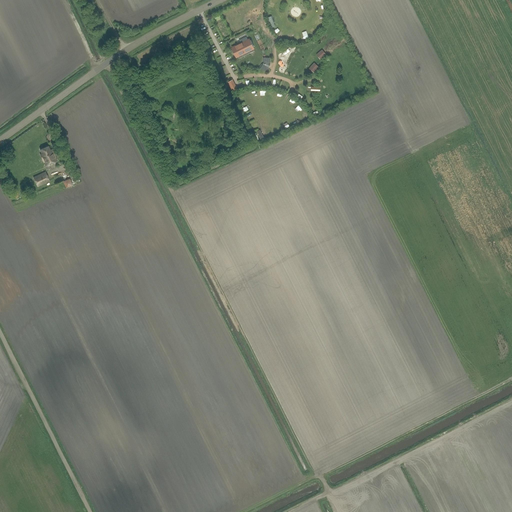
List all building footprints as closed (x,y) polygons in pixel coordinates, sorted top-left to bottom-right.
[(69,39),(75,37),(69,26),(64,29),(69,39)] [(249,40),(233,47),(238,56),(253,49),(249,40)] [(271,58),(264,58),(263,63),(263,64),(260,68),(266,72),(269,67),(270,63),(271,58)] [(40,155),(46,166),(57,161),(52,149),(50,150),(48,146),(40,150),(42,154),(40,155)] [(37,187),(49,181),(45,172),(33,178),(37,187)] [(67,188),(74,185),(71,178),(64,181),(67,188)]
